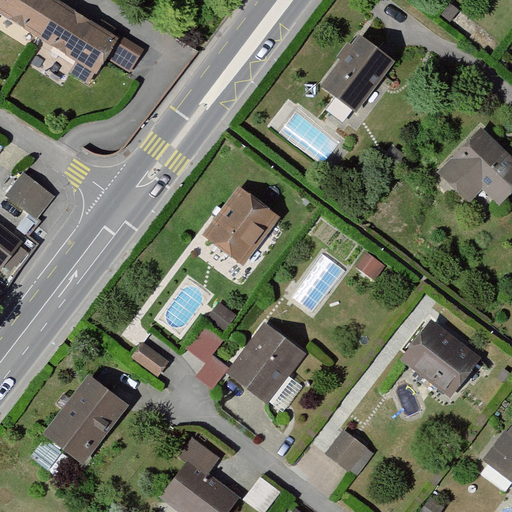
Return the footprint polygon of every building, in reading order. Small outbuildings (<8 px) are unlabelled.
[(84,89),(112,45),(38,0),(0,0),(0,22),(72,67),(66,78),(84,89)] [(386,69),(355,46),(318,96),(349,119),(386,69)] [(511,198),(511,169),(478,138),(434,183),(464,212),(478,197),(496,215),(511,198)] [(48,200),(18,178),(1,200),(31,223),(48,200)] [(269,224),(238,201),(203,247),(234,270),(269,224)] [(0,268),(17,247),(0,233),(0,268)] [(215,309),(202,325),(219,339),(232,323),(215,309)] [(219,347),(200,332),(183,355),(203,370),(192,384),(207,395),(224,373),(208,361),(219,347)] [(448,404),(473,365),(423,332),(397,371),(448,404)] [(261,411),(298,362),(262,335),(225,384),(261,411)] [(166,368),(140,348),(129,363),(155,383),(166,368)] [(119,414),(81,386),(40,443),(78,471),(119,414)] [(501,436),(480,467),(511,489),(511,430),(506,439),(501,436)] [(345,479),(361,458),(337,440),(321,461),(345,479)] [(177,463),(202,481),(214,465),(189,447),(177,463)] [(157,503),(169,511),(225,511),(231,504),(183,468),(157,503)] [(240,506),(247,511),(264,511),(274,499),(256,485),(240,506)]
